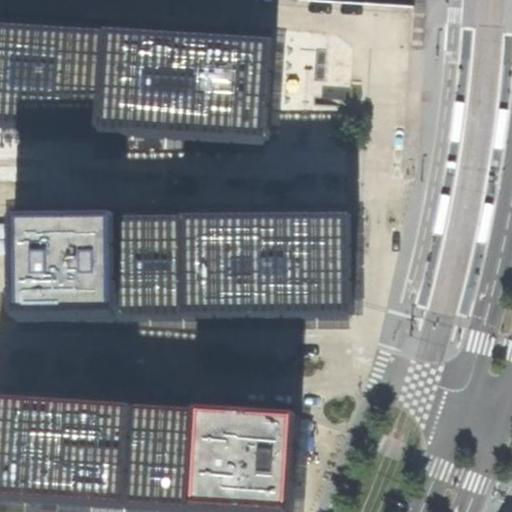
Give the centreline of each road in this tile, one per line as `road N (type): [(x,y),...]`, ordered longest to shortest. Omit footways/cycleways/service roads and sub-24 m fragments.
road 1 (residential): [(363,367),(324,347),(84,336),(67,357),(67,369),(80,377),(320,380)]
road 2 (secondary): [(511,227),(468,395)]
road 3 (secondary): [(469,511),(511,389)]
road 4 (secondary): [(468,395),(425,511)]
